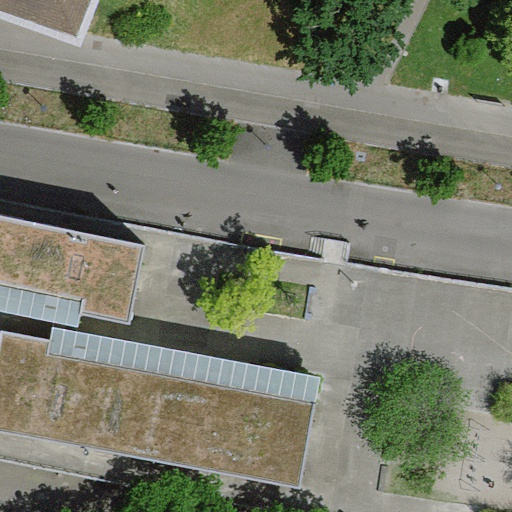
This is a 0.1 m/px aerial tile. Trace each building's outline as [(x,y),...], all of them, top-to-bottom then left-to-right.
[(89,0),(0,0),(0,6),(76,32),(89,0)] [(147,245),(0,214),(0,285),(83,302),(80,318),(132,329),(147,245)] [(0,310),(78,327),(80,318),(83,302),(0,285),(0,310)] [(47,356),(316,403),(322,378),(53,326),(50,342),(47,356)] [(50,342),(0,334),(0,336),(0,433),(300,488),(316,403),(47,356),(50,342)]
